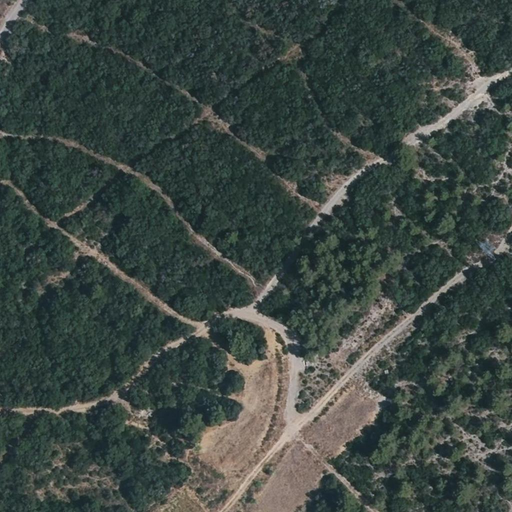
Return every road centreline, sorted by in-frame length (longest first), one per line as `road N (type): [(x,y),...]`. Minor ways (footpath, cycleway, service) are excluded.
road 1 (track): [(511,238),(322,400),(219,511)]
road 2 (track): [(204,321),(117,396),(0,413)]
